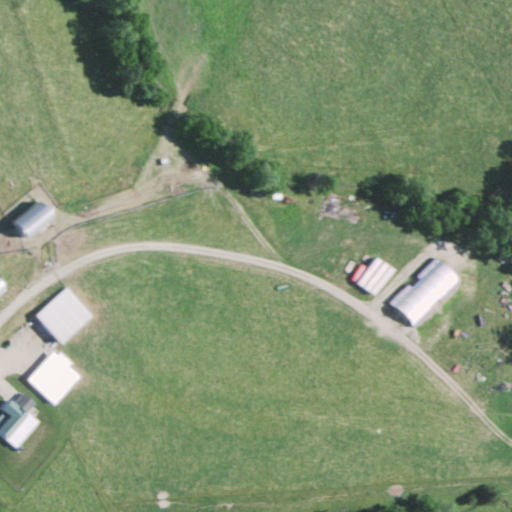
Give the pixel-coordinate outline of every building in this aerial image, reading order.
[(43,218),(30,203),(1,227),(14,243),(43,218)] [(384,309),(404,328),(451,281),(431,262),(384,309)] [(49,345),(84,320),(63,290),(28,315),(49,345)] [(21,380),(47,406),(74,379),(47,353),(21,380)] [(0,436),(30,404),(18,393),(6,405),(2,400),(0,401),(0,436)]
